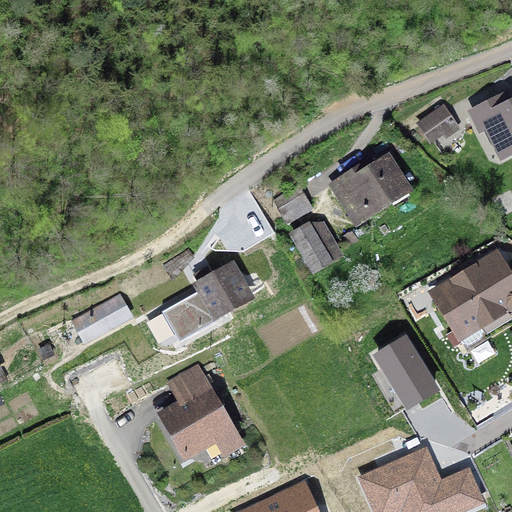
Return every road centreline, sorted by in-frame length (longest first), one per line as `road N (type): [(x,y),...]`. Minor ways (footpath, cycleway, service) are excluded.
road 1 (residential): [(239,183),(374,101),(511,45)]
road 2 (track): [(0,321),(160,249),(239,183)]
